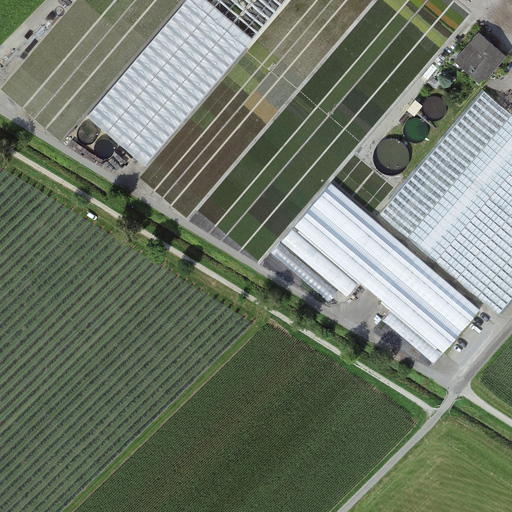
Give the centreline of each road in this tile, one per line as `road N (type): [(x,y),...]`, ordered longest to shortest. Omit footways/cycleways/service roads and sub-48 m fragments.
road 1 (track): [(438,415),(0,144)]
road 2 (track): [(68,511),(271,309)]
road 3 (unclassified): [(511,326),(445,408),(341,511)]
